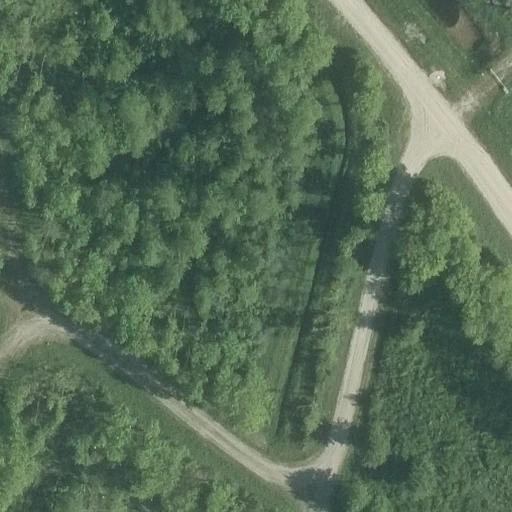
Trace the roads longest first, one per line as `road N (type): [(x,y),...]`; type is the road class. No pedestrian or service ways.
road 1 (track): [(438,121),(422,138),(329,467),(310,477),(286,474),(0,284)]
road 2 (track): [(511,59),(438,121),(346,0)]
